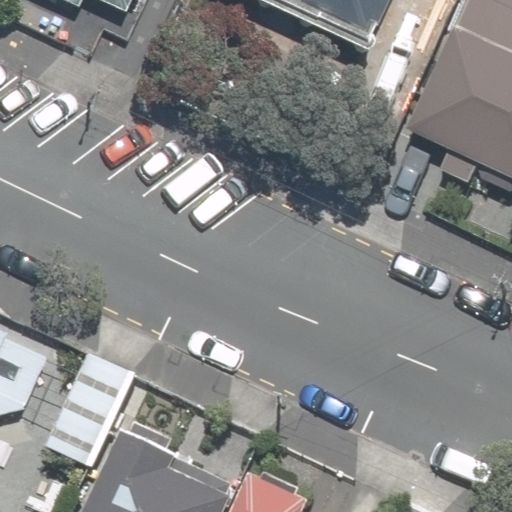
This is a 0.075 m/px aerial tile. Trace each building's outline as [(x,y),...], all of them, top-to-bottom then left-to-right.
[(24,0),(106,37),(122,0),(24,0)] [(238,0),(360,56),(386,0),(238,0)] [(390,155),(466,192),(476,171),(507,185),(511,175),(511,0),(451,0),(390,130),(399,135),(390,155)] [(0,436),(39,350),(0,332),(0,436)] [(203,511),(214,489),(103,436),(132,375),(57,340),(48,363),(41,380),(50,383),(23,453),(86,478),(72,511),(203,511)] [(214,489),(203,511),(340,511),(355,481),(243,428),(214,489)] [(419,511),(398,502),(392,511),(419,511)]
